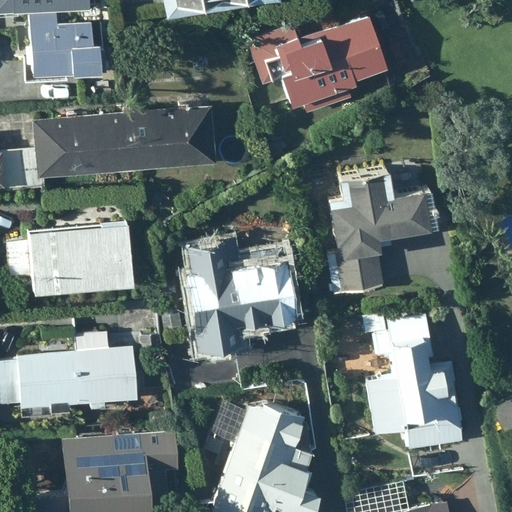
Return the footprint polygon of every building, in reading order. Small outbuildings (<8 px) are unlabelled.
[(79,7),(78,0),(0,0),(0,9),(22,8),(25,74),(88,71),(87,42),(82,42),(82,20),(51,22),(51,8),(79,7)] [(149,0),(152,15),(269,1),(269,0),(149,0)] [(381,80),(356,13),(290,36),(285,23),(240,39),(246,56),(240,58),(244,67),(249,66),(254,79),(291,67),(299,91),(344,75),(350,92),(381,80)] [(203,103),(115,111),(119,166),(212,160),(203,103)] [(37,173),(119,166),(115,111),(26,118),(29,147),(31,185),(37,184),(37,173)] [(284,131),(266,141),(275,156),(293,146),(284,131)] [(29,147),(0,149),(0,186),(31,185),(29,147)] [(404,185),(399,161),(349,169),(352,189),(338,190),(346,233),(350,232),(352,245),(330,249),(337,287),(388,279),(382,242),(393,240),(390,227),(442,218),(435,180),(404,185)] [(142,273),(136,212),(30,224),(31,234),(9,236),(12,272),(35,270),(37,284),(142,273)] [(300,310),(303,309),(292,252),(288,253),(286,243),(241,250),(239,234),(191,242),(195,267),(192,268),(201,324),(199,325),(203,345),(248,337),(246,326),(261,324),(260,318),(276,315),(278,323),(302,319),(300,310)] [(427,365),(418,309),(354,319),(356,331),(368,329),(371,352),(384,350),(388,375),(361,379),(368,429),(398,424),(402,444),(458,436),(451,385),(445,386),(442,362),(427,365)] [(162,329),(143,330),(144,345),(163,343),(162,329)] [(69,332),(70,349),(73,401),(85,400),(85,407),(99,406),(99,399),(132,397),(129,346),(101,348),(100,330),(69,332)] [(64,402),(73,401),(70,349),(11,353),(11,359),(0,359),(0,403),(14,403),(14,405),(46,403),(46,410),(64,409),(64,402)] [(249,426),(243,424),(212,511),(315,511),(325,485),(310,480),(316,462),(313,461),(317,448),(300,441),(310,409),(268,394),(267,399),(259,396),(249,426)] [(183,464),(179,425),(65,432),(69,487),(33,489),(35,511),(158,511),(158,501),(173,500),(171,465),(183,464)] [(454,511),(451,498),(377,511),(454,511)]
